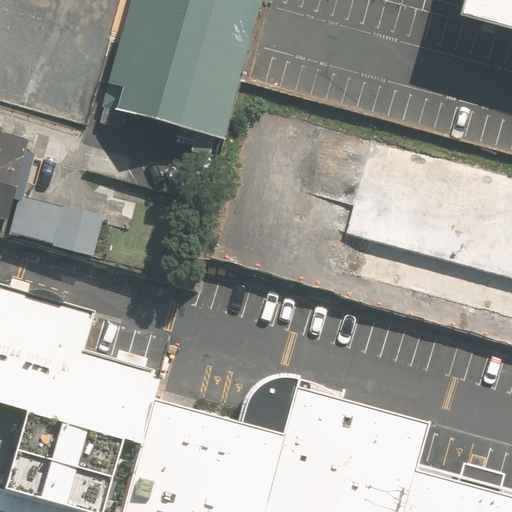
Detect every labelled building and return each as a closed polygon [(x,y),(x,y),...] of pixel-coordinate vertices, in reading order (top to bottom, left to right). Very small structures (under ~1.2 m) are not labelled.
[(216,134),(252,0),(126,0),(105,81),(123,86),(118,107),(216,134)] [(511,0),(461,0),(452,34),(511,50),(511,0)] [(34,149),(0,139),(0,221),(14,225),(34,149)] [(511,211),(305,158),(281,249),(511,309),(511,211)] [(172,206),(149,199),(136,247),(158,253),(172,206)] [(0,285),(0,402),(23,409),(141,442),(151,400),(157,373),(81,353),(92,312),(0,285)] [(511,511),(511,496),(414,470),(426,423),(294,390),(296,379),(285,378),(270,378),(261,382),(252,389),(244,398),(239,420),(151,400),(141,442),(121,511),(511,511)] [(23,409),(1,487),(90,511),(121,511),(141,442),(23,409)] [(0,511),(90,511),(1,487),(0,486),(0,511)]
